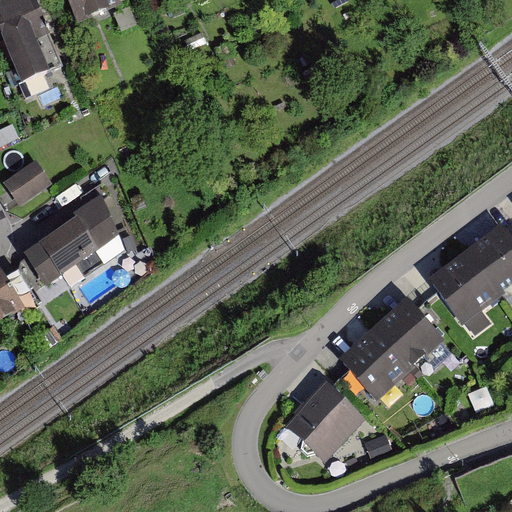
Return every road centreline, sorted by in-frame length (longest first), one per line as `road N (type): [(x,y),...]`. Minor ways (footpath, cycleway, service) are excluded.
road 1 (residential): [(511,431),(342,500),(307,505),(261,484),(247,444),(264,400),(352,302),(511,179)]
road 2 (track): [(0,510),(265,353),(297,361)]
